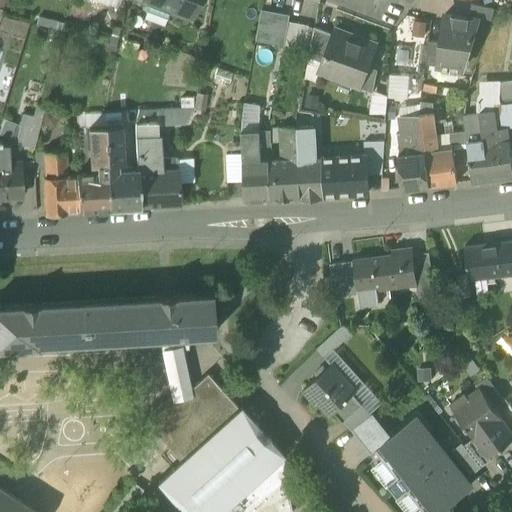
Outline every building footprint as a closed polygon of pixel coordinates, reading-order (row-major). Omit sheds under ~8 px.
[(126,0),(126,3),(144,9),(147,0),(126,0)] [(170,10),(190,17),(196,0),(158,0),(171,5),(170,10)] [(480,17),(491,20),(495,8),(471,3),(470,17),(479,19),(480,17)] [(257,35),(285,40),(289,20),(290,14),(262,9),(257,35)] [(438,66),(463,69),(479,19),(470,17),(445,14),(441,42),(438,66)] [(310,25),(289,20),(285,40),(284,44),(306,48),(310,25)] [(411,20),(410,35),(424,35),(424,21),(411,20)] [(309,56),(321,61),(332,33),(315,27),(309,56)] [(318,70),(354,84),(361,64),(366,66),(366,64),(373,48),(351,39),(352,36),(334,29),(332,33),(321,61),(318,70)] [(284,45),(284,44),(285,40),(257,35),(256,40),(284,45)] [(426,64),(438,66),(441,42),(429,40),(426,64)] [(376,68),(366,64),(366,66),(361,64),(354,84),(358,86),(358,85),(373,91),(376,68)] [(387,98),(408,99),(410,75),(389,74),(388,95),(387,98)] [(415,89),(413,106),(421,105),(421,101),(424,83),(424,77),(415,76),(413,89),(415,89)] [(511,103),(511,79),(500,82),(500,106),(511,103)] [(511,103),(500,106),(500,82),(500,80),(480,81),(480,101),(495,101),(494,104),(495,104),(495,107),(494,106),(497,128),(508,127),(511,126),(511,103)] [(177,90),(177,105),(191,105),(192,91),(177,90)] [(388,95),(373,91),(369,114),(386,113),(387,98),(388,95)] [(432,103),(421,101),(421,105),(419,114),(434,112),(432,103)] [(464,114),(467,140),(483,139),(483,143),(509,140),(508,127),(497,128),(494,106),(495,107),(495,104),(494,104),(495,101),(480,101),(477,101),(477,112),(464,114)] [(241,130),(259,129),(260,105),(244,102),(241,118),(241,130)] [(297,117),(297,127),(314,126),(313,107),(299,105),(298,111),(297,117)] [(419,114),(421,105),(413,106),(404,107),(405,116),(419,114)] [(191,122),(191,129),(207,128),(207,107),(194,108),(191,122)] [(163,109),(164,129),(191,129),(191,122),(194,108),(163,109)] [(137,167),(137,170),(177,168),(176,157),(160,158),(160,150),(158,150),(156,109),(138,109),(135,125),(137,167)] [(40,121),(41,117),(36,116),(21,112),(20,116),(31,119),(40,121)] [(434,112),(419,114),(429,186),(458,183),(454,148),(439,150),(434,112)] [(404,189),(429,186),(419,114),(405,116),(401,116),(403,134),(412,133),(415,152),(399,154),(404,189)] [(25,143),(34,145),(40,121),(31,119),(25,143)] [(121,124),(105,125),(107,169),(117,168),(117,163),(123,162),(121,124)] [(96,169),(107,169),(105,125),(89,126),(91,164),(96,164),(96,169)] [(282,159),(275,160),(277,198),(301,197),(324,195),(322,157),(315,158),(314,126),(297,127),(280,128),(282,159)] [(245,200),(271,198),(269,160),(260,160),(259,129),(241,130),(243,153),(244,181),(245,200)] [(511,175),(511,158),(509,140),(483,143),(483,139),(467,140),(467,142),(470,164),(472,181),(511,175)] [(4,142),(0,142),(0,197),(22,197),(20,162),(5,163),(4,142)] [(457,143),(460,165),(470,164),(467,142),(457,143)] [(45,156),(46,176),(68,175),(66,149),(45,150),(45,156)] [(227,182),(244,181),(243,153),(226,154),(227,182)] [(366,155),(335,157),(337,195),(368,193),(366,155)] [(33,157),(35,182),(45,181),(45,176),(46,176),(45,156),(33,157)] [(324,196),(337,195),(335,157),(322,157),(324,195),(324,196)] [(271,198),(277,198),(275,160),(269,160),(271,198)] [(109,207),(139,205),(137,170),(137,167),(117,168),(107,169),(109,207)] [(179,203),(177,168),(137,170),(139,205),(179,203)] [(79,208),(109,207),(107,169),(96,169),(80,170),(77,170),(77,174),(79,208)] [(47,210),(79,208),(77,174),(68,175),(46,176),(45,176),(45,181),(47,210)] [(469,274),(469,279),(511,274),(511,240),(465,246),(469,274)] [(392,255),(385,256),(388,283),(389,287),(405,285),(405,281),(416,279),(413,253),(412,248),(391,251),(392,255)] [(416,279),(418,295),(434,293),(429,251),(413,253),(416,279)] [(376,284),(388,283),(385,256),(368,259),(368,257),(353,260),(353,261),(358,293),(360,307),(379,305),(377,290),(376,284)] [(344,262),(348,290),(333,291),(334,296),(358,293),(353,261),(344,262)] [(330,264),(333,291),(348,290),(344,262),(330,264)] [(469,279),(469,274),(458,275),(460,298),(470,298),(469,279)] [(161,336),(162,348),(182,347),(187,346),(186,334),(213,333),(212,293),(0,303),(0,346),(40,345),(40,342),(161,336)] [(317,348),(326,358),(335,349),(352,334),(345,327),(341,327),(339,329),(317,348)] [(496,341),(507,357),(511,353),(511,335),(509,331),(496,341)] [(161,348),(171,395),(176,390),(181,396),(191,387),(182,347),(162,348),(161,348)] [(326,358),(332,364),(356,391),(353,393),(361,403),(370,412),(383,402),(335,349),(326,358)] [(481,368),(471,355),(461,363),(470,376),(481,368)] [(335,410),(343,420),(361,403),(353,393),(356,391),(332,364),(304,388),(317,403),(321,399),(333,412),(335,410)] [(431,368),(417,368),(418,381),(431,381),(431,368)] [(207,372),(191,387),(181,396),(176,390),(171,395),(144,419),(180,459),(238,407),(207,372)] [(481,389),(494,406),(504,399),(488,378),(477,386),(480,390),(481,389)] [(502,445),(503,444),(490,426),(502,418),(494,406),(481,389),(480,390),(467,400),(468,402),(455,411),(474,438),(487,456),(488,455),(500,446),(501,447),(503,446),(502,445)] [(343,420),(351,429),(372,414),(370,412),(361,403),(343,420)] [(186,511),(217,511),(282,455),(283,453),(240,405),(238,407),(180,459),(157,479),(186,511)] [(351,429),(371,453),(375,450),(384,442),(391,436),(373,413),(372,414),(351,429)] [(425,511),(437,511),(471,485),(416,417),(391,436),(384,442),(375,450),(383,459),(397,477),(408,490),(422,508),(425,511)] [(511,431),(502,418),(490,426),(503,444),(511,438),(511,431)] [(464,445),(481,466),(492,459),(488,455),(487,456),(474,438),(464,445)] [(471,474),(481,466),(464,445),(462,442),(452,450),(471,474)] [(285,458),(282,455),(217,511),(283,511),(283,509),(290,503),(286,487),(279,484),(278,479),(288,470),(285,458)] [(397,477),(383,459),(371,468),(385,487),(387,485),(397,477)] [(397,477),(387,485),(397,498),(408,490),(397,477)] [(109,511),(123,511),(143,488),(134,481),(109,511)] [(41,511),(0,485),(0,511),(41,511)] [(416,511),(422,508),(408,490),(397,498),(396,500),(405,511),(416,511)]
